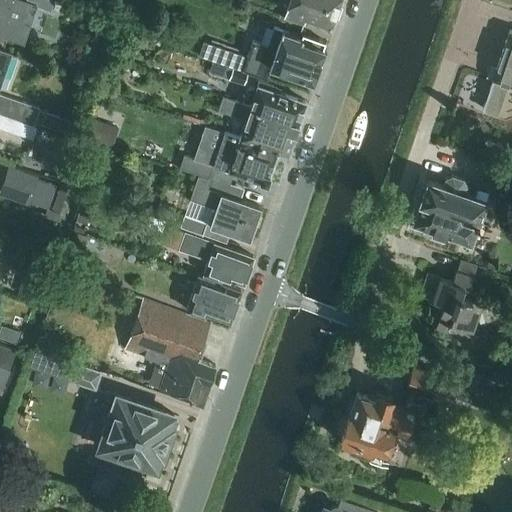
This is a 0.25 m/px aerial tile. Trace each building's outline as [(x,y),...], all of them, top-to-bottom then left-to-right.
[(50,11),(54,0),(53,0),(26,0),(27,1),(23,0),(0,0),(0,34),(24,43),(36,6),(50,11)] [(331,27),(340,0),(289,0),(284,15),(304,22),(305,18),(331,27)] [(204,40),(199,53),(234,66),(249,71),(267,77),(271,65),(313,80),(324,48),(323,48),(325,41),(302,33),(301,36),(274,27),(268,45),(253,40),(248,56),(204,40)] [(511,30),(510,30),(483,108),(496,112),(507,82),(511,84),(511,30)] [(0,85),(11,53),(0,49),(0,85)] [(245,84),(249,71),(234,66),(229,78),(245,84)] [(251,106),(298,123),(306,101),(273,89),(274,86),(259,81),(251,106)] [(35,124),(41,107),(0,93),(0,114),(24,122),(25,120),(35,124)] [(240,137),(278,150),(288,153),(298,123),(251,106),(223,96),(218,110),(246,119),(240,137)] [(0,127),(32,139),(37,124),(35,124),(25,120),(24,122),(0,114),(0,127)] [(66,133),(70,121),(56,117),(52,128),(66,133)] [(110,123),(95,118),(89,135),(104,140),(110,123)] [(184,154),(180,168),(200,175),(208,178),(209,176),(229,183),(233,171),(267,182),(278,150),(240,137),(225,131),(206,125),(194,157),(184,154)] [(38,176),(9,165),(0,189),(0,194),(28,205),(38,176)] [(200,175),(191,199),(216,208),(210,224),(231,232),(250,238),(261,206),(241,199),(225,194),(229,183),(209,176),(208,178),(200,175)] [(477,219),(484,199),(464,192),(467,185),(463,178),(452,175),(446,178),(443,185),(428,180),(428,181),(422,184),(419,193),(421,198),(421,200),(422,200),(414,222),(432,229),(429,236),(443,241),(446,233),(470,242),(478,220),(477,219)] [(81,206),(77,221),(86,224),(90,209),(81,206)] [(48,209),(46,216),(60,221),(62,214),(48,209)] [(203,234),(206,223),(185,216),(181,228),(202,235),(203,234)] [(244,282),(253,255),(173,227),(167,244),(209,258),(204,272),(221,278),(222,275),(244,282)] [(82,256),(78,268),(99,276),(103,264),(82,256)] [(456,268),(452,281),(435,275),(427,298),(443,304),(435,329),(447,333),(450,326),(466,331),(470,321),(474,319),(479,303),(463,298),(467,286),(469,287),(474,274),(456,268)] [(230,320),(241,289),(199,274),(186,309),(205,315),(206,311),(230,320)] [(209,383),(216,364),(198,358),(211,321),(143,297),(125,347),(145,355),(145,356),(159,360),(160,357),(169,360),(160,387),(202,402),(209,383)] [(0,365),(10,369),(17,350),(0,343),(0,365)] [(102,371),(76,362),(69,379),(95,389),(102,371)] [(0,388),(3,389),(10,369),(0,365),(0,388)] [(445,401),(453,379),(413,365),(405,387),(410,389),(404,406),(390,401),(392,396),(376,390),(374,397),(357,391),(349,412),(348,412),(347,414),(343,413),(337,430),(341,431),(340,433),(342,434),(340,440),(351,444),(349,450),(368,457),(370,451),(375,452),(377,446),(386,449),(393,429),(406,434),(415,410),(421,413),(428,395),(445,401)] [(511,397),(511,386),(466,370),(460,387),(509,405),(511,397)] [(171,430),(172,425),(170,425),(174,413),(162,409),(163,409),(107,390),(105,396),(115,400),(112,408),(109,407),(101,430),(104,431),(99,446),(118,453),(120,462),(129,466),(137,459),(156,466),(160,454),(162,455),(164,451),(165,451),(172,430),(171,430)] [(376,511),(377,510),(365,506),(340,497),(338,505),(337,505),(336,505),(334,505),(332,506),(331,507),(331,508),(324,505),(321,511),(376,511)]
